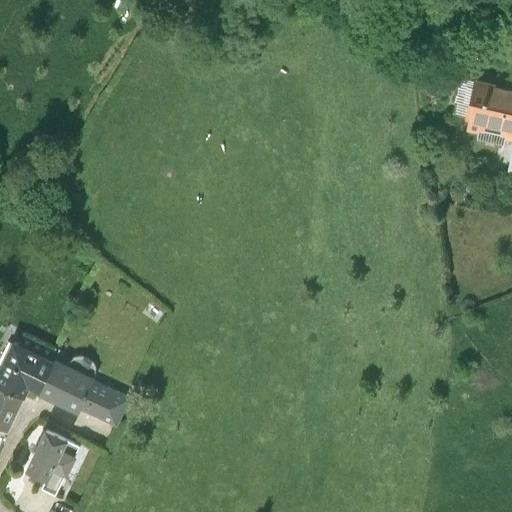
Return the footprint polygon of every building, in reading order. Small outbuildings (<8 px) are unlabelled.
[(511,88),(479,81),(468,129),(511,138),(511,88)] [(24,194),(16,203),(30,216),(38,207),(24,194)] [(62,247),(53,263),(76,276),(85,260),(62,247)] [(16,338),(0,372),(0,383),(25,395),(30,385),(41,390),(57,356),(62,348),(26,331),(22,341),(16,338)] [(97,376),(57,356),(41,390),(40,392),(80,411),(82,407),(96,379),(97,376)] [(131,396),(96,379),(82,407),(118,424),(131,396)] [(0,383),(0,425),(8,429),(25,395),(0,383)] [(460,427),(448,424),(445,435),(457,438),(460,427)] [(70,437),(50,427),(31,466),(51,476),(55,467),(71,475),(78,461),(62,453),(70,437)] [(85,490),(75,483),(67,494),(78,501),(85,490)]
